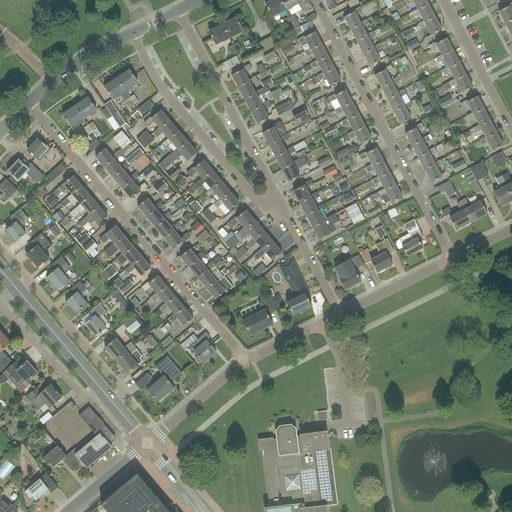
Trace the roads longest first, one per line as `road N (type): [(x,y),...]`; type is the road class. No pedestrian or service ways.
road 1 (residential): [(246,360),(28,103)]
road 2 (residential): [(451,258),(314,0)]
road 3 (residential): [(277,198),(259,204),(155,81),(131,33)]
road 4 (residential): [(277,198),(177,10)]
road 5 (tertiary): [(146,442),(15,287)]
road 6 (residential): [(511,130),(443,0)]
road 7 (residential): [(339,315),(277,198)]
road 8 (residential): [(0,304),(87,400)]
road 9 (residential): [(146,442),(246,360)]
road 10 (residential): [(339,315),(451,258)]
road 11 (tertiary): [(28,103),(72,65),(131,33)]
